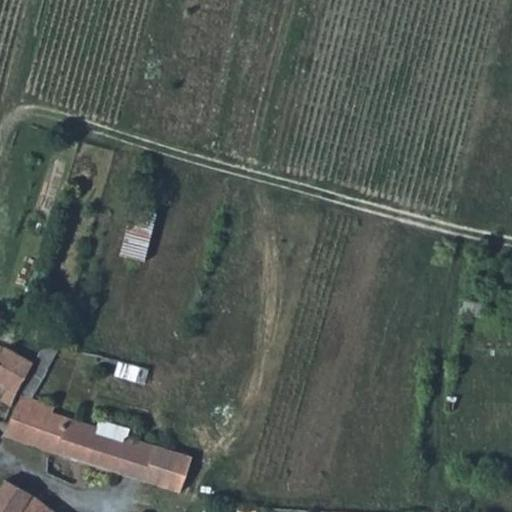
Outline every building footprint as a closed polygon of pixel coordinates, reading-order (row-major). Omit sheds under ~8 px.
[(120,254),(144,261),(157,211),(133,204),(120,254)] [(464,296),(461,310),(484,315),(486,301),(464,296)] [(18,327),(7,322),(0,333),(10,340),(18,327)] [(46,340),(36,360),(47,367),(61,344),(46,340)] [(4,396),(15,402),(21,391),(18,389),(36,360),(8,344),(7,346),(0,341),(0,379),(10,386),(4,396)] [(24,392),(7,433),(10,435),(46,448),(64,453),(88,460),(118,469),(127,440),(98,430),(100,424),(48,406),(49,401),(31,394),(47,367),(36,360),(18,389),(21,391),(24,392)] [(129,433),(127,440),(118,469),(152,481),(182,490),(192,455),(129,433)] [(7,477),(0,487),(0,511),(23,511),(28,503),(34,491),(7,477)] [(44,499),(34,491),(28,503),(38,510),(44,499)] [(38,510),(28,503),(23,511),(61,511),(44,499),(38,510)]
